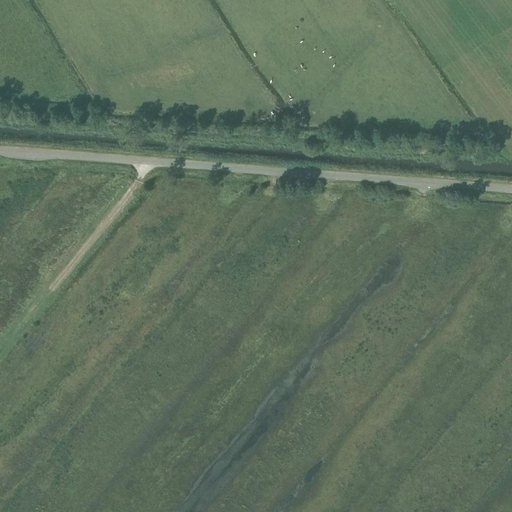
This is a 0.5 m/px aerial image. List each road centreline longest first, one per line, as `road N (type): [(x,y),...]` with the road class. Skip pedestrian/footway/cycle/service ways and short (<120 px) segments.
road 1 (unclassified): [(511,190),(0,150)]
road 2 (track): [(0,349),(150,162)]
